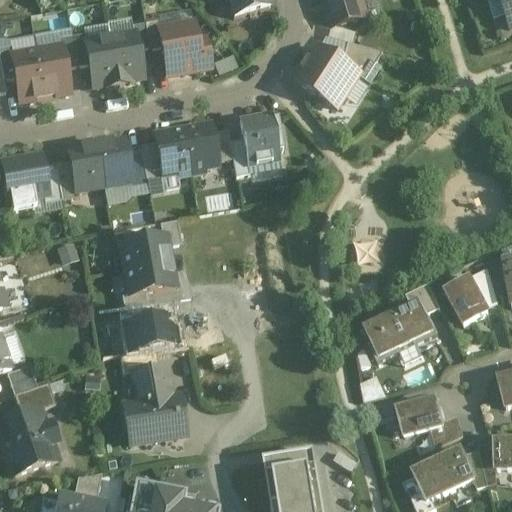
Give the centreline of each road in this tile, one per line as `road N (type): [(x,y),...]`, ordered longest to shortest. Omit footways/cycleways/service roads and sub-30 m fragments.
road 1 (residential): [(0,139),(231,92),(281,51),(299,0)]
road 2 (residential): [(490,365),(449,384),(450,402),(473,408),(484,378)]
